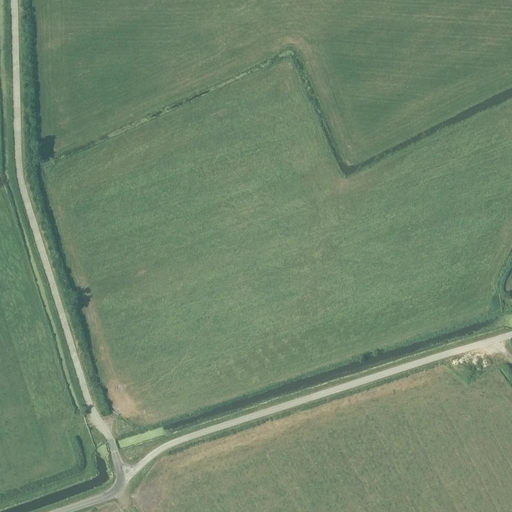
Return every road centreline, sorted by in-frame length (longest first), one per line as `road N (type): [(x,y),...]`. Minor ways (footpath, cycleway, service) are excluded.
road 1 (track): [(14,0),(23,175),(123,480)]
road 2 (track): [(511,335),(162,447),(111,493),(64,511)]
